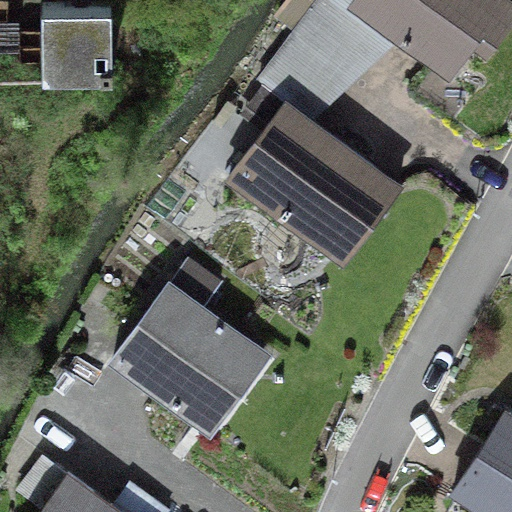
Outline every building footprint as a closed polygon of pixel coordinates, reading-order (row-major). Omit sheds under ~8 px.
[(511,20),(511,0),(352,0),(451,76),(474,46),(486,55),(511,20)] [(109,74),(108,4),(38,4),(39,74),(109,74)] [(269,122),(262,131),(226,180),(338,263),(395,187),(283,103),(282,105),(260,89),(248,106),(269,122)] [(266,358),(167,284),(110,361),(209,435),(266,358)] [(479,511),(511,511),(511,419),(502,413),(450,494),(479,511)] [(15,491),(38,509),(36,511),(116,511),(65,474),(64,475),(40,458),(15,491)]
